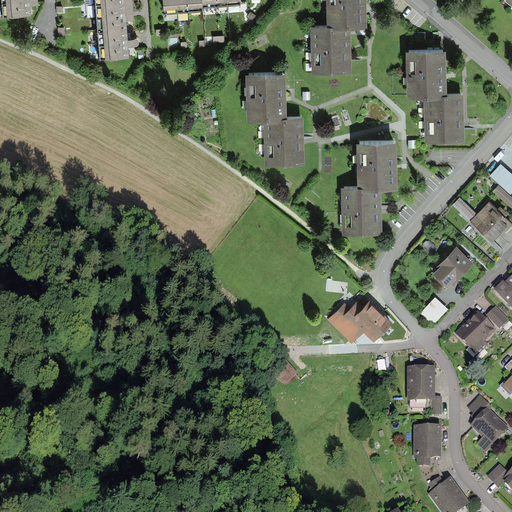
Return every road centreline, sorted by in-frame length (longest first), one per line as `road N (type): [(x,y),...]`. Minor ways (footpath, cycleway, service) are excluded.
road 1 (track): [(0,38),(173,130),(389,299)]
road 2 (residential): [(511,114),(395,248),(382,278),(389,299),(428,341)]
road 3 (residential): [(428,341),(453,397),(453,468),(497,511)]
road 4 (track): [(428,341),(263,348)]
road 5 (residential): [(412,0),(511,85)]
